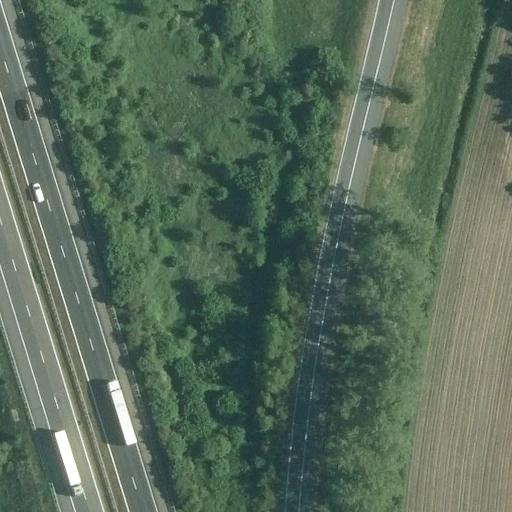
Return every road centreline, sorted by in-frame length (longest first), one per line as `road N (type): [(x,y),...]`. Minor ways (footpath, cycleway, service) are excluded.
road 1 (motorway): [(292,511),(321,292),(387,0)]
road 2 (motorway): [(142,511),(0,49)]
road 3 (motorway): [(0,223),(89,511)]
